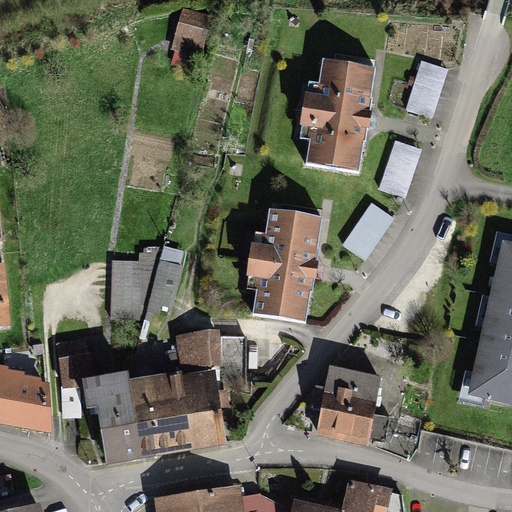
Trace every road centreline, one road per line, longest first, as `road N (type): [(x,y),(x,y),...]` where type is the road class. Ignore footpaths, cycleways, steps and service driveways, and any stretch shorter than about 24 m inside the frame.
road 1 (residential): [(251,451),(273,403),(395,264),(435,181),(498,0)]
road 2 (residential): [(511,497),(470,494),(311,452),(251,451)]
road 3 (residential): [(251,451),(92,495)]
